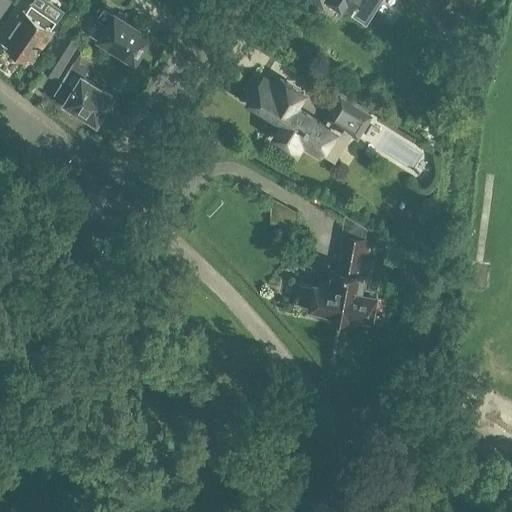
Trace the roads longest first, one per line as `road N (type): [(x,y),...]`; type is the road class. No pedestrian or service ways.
road 1 (residential): [(394,511),(344,435),(253,324),(111,190)]
road 2 (residential): [(111,190),(234,0)]
road 3 (residential): [(0,376),(111,190)]
road 4 (residential): [(111,190),(0,106)]
